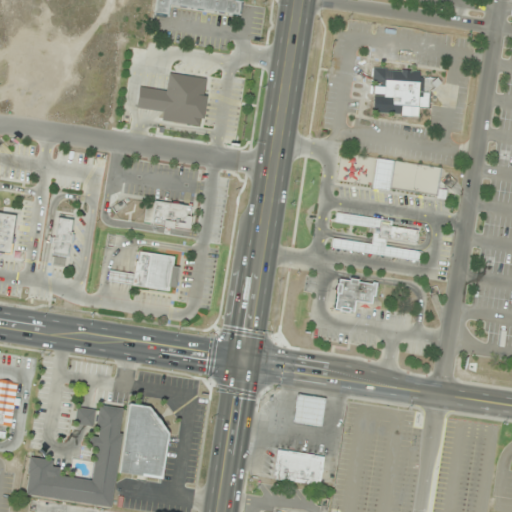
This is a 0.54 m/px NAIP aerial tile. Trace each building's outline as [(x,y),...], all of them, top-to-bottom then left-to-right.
[(151,13),(152,0),(240,0),(238,15),(167,3),(165,15),(151,13)] [(371,69),(373,67),(385,67),(385,69),(399,70),(399,68),(418,70),(417,76),(422,76),(421,92),(426,92),(426,107),(417,106),(416,117),(397,116),(397,113),(370,112),(370,94),(372,94),(372,93),(368,93),(368,83),(370,83),(371,69)] [(166,72),(203,77),(201,94),(203,95),(200,117),(197,117),(196,125),(159,119),(160,111),(133,107),(136,85),(163,89),(166,72)] [(375,158),(391,160),(387,189),(386,191),(370,188),(370,187),(370,186),(374,159),(374,158),(375,158)] [(153,200),(190,205),(188,217),(193,218),(191,229),(186,228),(186,229),(170,227),(170,229),(160,227),(160,225),(142,222),(145,201),(152,202),(153,200)] [(0,211),(14,213),(8,254),(0,252),(0,211)] [(377,218),(334,212),(333,221),(372,227),(370,241),(369,244),(331,238),(330,247),(419,261),(420,251),(383,245),(384,243),(384,239),(374,238),(377,218)] [(56,217),(71,218),(69,231),(70,231),(68,244),(67,244),(66,256),(51,254),(52,244),(50,244),(51,236),(54,237),(56,217)] [(377,218),(390,220),(390,225),(416,229),(415,233),(416,233),(415,241),(414,241),(413,244),(384,239),(374,238),(377,218)] [(137,251),(172,256),(170,265),(177,266),(173,286),(167,285),(166,291),(105,281),(107,269),(131,273),(134,259),(136,260),(137,251)] [(347,277),(355,279),(355,281),(369,283),(370,281),(374,282),(372,295),(370,295),(369,303),(354,301),(352,312),(347,311),(347,313),(336,311),(336,309),(332,309),(334,293),(333,293),(334,282),(336,283),(337,278),(347,280),(347,277)] [(0,381),(0,424),(8,426),(15,384),(0,381)] [(290,424),(319,428),(323,398),(294,394),(290,424)] [(110,507),(114,473),(157,479),(166,409),(125,405),(124,409),(99,406),(95,438),(90,437),(89,447),(94,448),(90,481),(57,477),(59,464),(28,460),(24,496),(110,507)] [(92,427),(93,410),(76,408),(74,425),(92,427)] [(271,480),(319,486),(322,456),(275,450),(271,480)]
